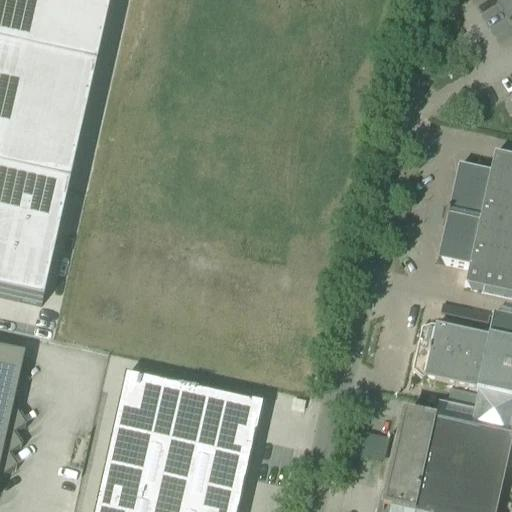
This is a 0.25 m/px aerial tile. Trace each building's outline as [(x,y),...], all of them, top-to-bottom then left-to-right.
[(0,0),(0,48),(95,70),(110,0),(0,0)] [(0,174),(68,190),(95,70),(0,48),(0,174)] [(488,177),(457,170),(435,264),(467,271),(463,290),(511,301),(511,162),(492,158),(488,177)] [(68,190),(0,174),(0,300),(40,309),(68,190)] [(474,395),(495,399),(511,402),(511,346),(486,340),(486,341),(434,329),(428,352),(425,351),(416,354),(412,373),(419,380),(422,381),(422,382),(474,394),(474,395)] [(0,480),(15,471),(17,469),(10,458),(8,460),(7,458),(20,451),(20,450),(21,449),(14,437),(12,439),(11,438),(24,430),(24,429),(26,428),(19,417),(17,418),(12,411),(24,359),(0,353),(0,480)] [(249,409),(123,381),(93,511),(237,511),(254,438),(244,435),(249,409)] [(495,511),(510,444),(401,419),(385,492),(381,511),(382,511),(495,511)] [(380,464),(385,442),(357,435),(352,458),(380,464)]
